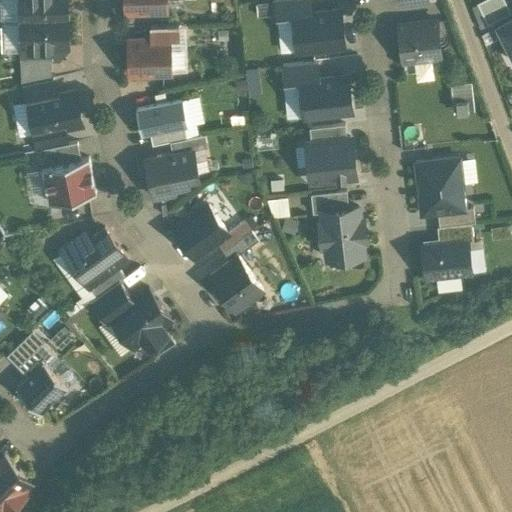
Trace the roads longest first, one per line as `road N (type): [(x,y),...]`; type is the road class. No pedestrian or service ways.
road 1 (residential): [(367,0),(406,297),(217,333)]
road 2 (track): [(511,331),(155,511)]
road 3 (residential): [(101,0),(106,79),(136,223),(217,333)]
road 4 (residential): [(217,333),(152,371),(46,454),(0,407)]
road 5 (track): [(457,0),(511,148)]
